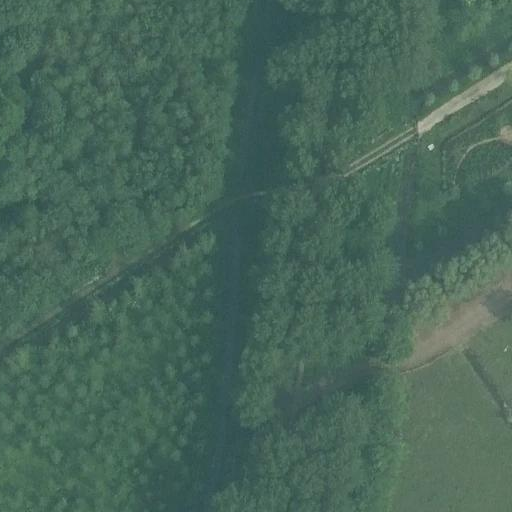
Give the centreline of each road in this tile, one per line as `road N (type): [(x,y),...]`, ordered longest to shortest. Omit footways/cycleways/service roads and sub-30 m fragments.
road 1 (unknown): [(216,511),(311,0)]
road 2 (unclassified): [(244,511),(305,195)]
road 3 (track): [(305,195),(511,67)]
